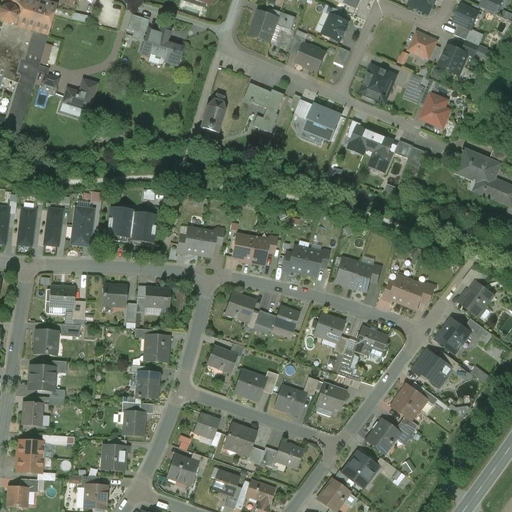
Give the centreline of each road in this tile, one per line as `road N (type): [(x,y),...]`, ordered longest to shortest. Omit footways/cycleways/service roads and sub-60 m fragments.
road 1 (residential): [(424,332),(235,278),(205,285)]
road 2 (residential): [(337,98),(377,15),(391,9),(436,24),(449,0)]
road 3 (residential): [(205,285),(172,271),(26,264)]
road 4 (residential): [(26,264),(0,434)]
road 5 (residential): [(237,0),(225,33),(230,49),(337,98)]
road 6 (residential): [(179,391),(338,445)]
road 7 (residential): [(424,332),(338,445)]
